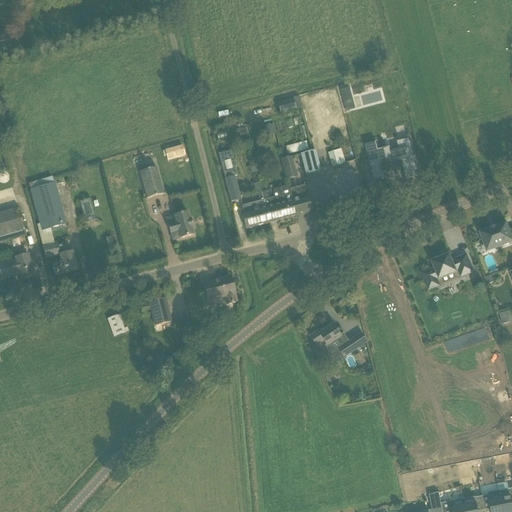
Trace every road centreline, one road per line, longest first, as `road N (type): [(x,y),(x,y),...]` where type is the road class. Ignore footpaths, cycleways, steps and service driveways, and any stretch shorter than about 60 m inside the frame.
road 1 (tertiary): [(69,511),(198,374),(317,279)]
road 2 (unclassified): [(227,257),(163,0)]
road 3 (unclassified): [(0,316),(227,257)]
road 4 (tertiary): [(317,279),(511,186)]
road 5 (track): [(246,511),(228,348)]
